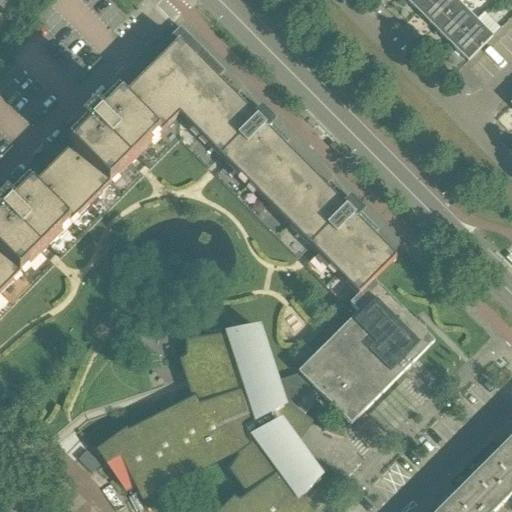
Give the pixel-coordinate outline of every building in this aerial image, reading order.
[(404,0),(417,13),(430,0),(404,0)] [(430,0),(417,13),(434,30),(459,5),(454,0),(430,0)] [(511,7),(511,0),(499,0),(510,10),(511,7)] [(434,30),(451,46),(476,21),(459,5),(434,30)] [(476,21),(451,46),(467,63),(492,38),(476,21)] [(220,159),(227,166),(214,178),(297,261),(309,249),(316,255),(304,268),(345,309),(349,305),(357,297),(373,282),(395,260),(357,222),(364,215),(350,200),(343,207),(268,132),(275,125),(260,111),(253,118),(179,43),(162,60),(122,100),(114,108),(104,118),(97,111),(82,125),(89,132),(72,150),(32,189),(14,207),(7,200),(0,207),(0,320),(53,267),(41,255),(48,248),(60,260),(143,178),(130,166),(137,159),(150,171),(179,142),(207,171),(220,159)] [(298,374),(310,387),(297,405),(291,408),(287,406),(285,402),(282,399),(267,353),(265,354),(257,330),(236,333),(236,335),(219,338),(188,343),(188,358),(181,363),(190,389),(192,394),(175,403),(175,404),(178,402),(179,409),(174,412),(127,436),(126,434),(98,454),(125,491),(134,487),(142,501),(236,453),(239,460),(231,471),(249,497),(237,505),(234,503),(224,511),(309,511),(300,498),(304,494),(305,494),(320,480),(314,471),(316,469),(289,433),(294,429),(300,432),(308,421),(303,417),(316,398),(321,397),(350,426),(402,374),(411,366),(434,343),(373,282),(357,297),(349,305),(358,314),(298,374)] [(511,439),(439,511),(495,511),(511,495),(511,439)]
